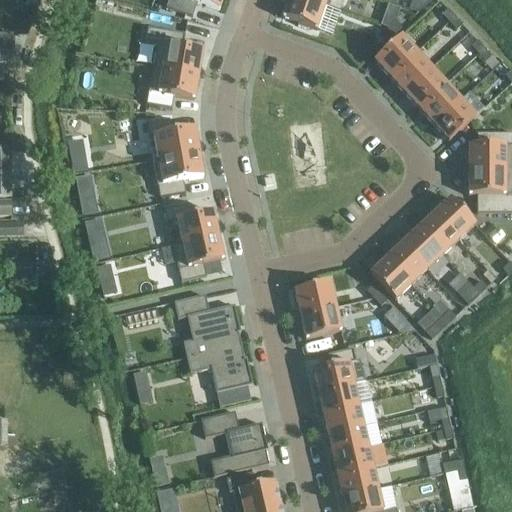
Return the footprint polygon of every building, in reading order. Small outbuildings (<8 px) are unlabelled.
[(169,0),(166,10),(192,19),(196,6),(218,13),(222,0),(169,0)] [(299,0),(288,0),(282,20),(297,26),(297,28),(308,32),(309,30),(316,32),(324,8),(299,0)] [(299,0),(324,8),(339,14),(344,0),(299,0)] [(387,8),(380,28),(386,30),(387,31),(393,37),(401,30),(394,23),(398,12),(387,8)] [(447,11),(441,17),(448,25),(454,19),(447,11)] [(454,19),(448,25),(455,33),(462,27),(454,19)] [(386,30),(379,37),(386,44),(393,37),(387,31),(386,30)] [(147,31),(144,45),(156,47),(152,73),(197,81),(202,53),(182,50),(184,37),(147,31)] [(0,66),(3,66),(4,66),(4,54),(13,54),(13,36),(0,35),(0,66)] [(378,59),(373,64),(388,80),(415,56),(400,39),(378,59)] [(476,43),(470,49),(478,57),(484,51),(482,49),(480,47),(476,43)] [(484,51),(478,57),(485,65),(491,59),(484,51)] [(415,56),(388,80),(403,96),(430,72),(415,56)] [(430,72),(403,96),(415,110),(418,112),(444,87),(430,72)] [(152,73),(146,107),(171,111),(173,99),(193,102),(197,81),(152,73)] [(444,87),(418,112),(432,128),(459,103),(444,87)] [(459,103),(432,128),(443,140),(448,145),(483,112),(468,95),(459,103)] [(172,123),(146,127),(148,140),(153,139),(157,163),(198,156),(194,131),(174,135),(172,123)] [(476,149),(468,149),(468,173),(511,173),(511,135),(476,135),(476,149)] [(0,175),(10,176),(10,152),(0,152),(0,175)] [(157,163),(153,164),(157,188),(159,201),(185,196),(183,184),(202,181),(198,156),(157,163)] [(84,162),(70,165),(72,177),(86,174),(84,162)] [(511,173),(468,173),(468,199),(476,199),(476,216),(511,216),(511,173)] [(0,200),(10,200),(10,176),(0,175),(0,200)] [(449,202),(433,217),(458,244),(474,228),(449,202)] [(9,204),(0,204),(0,220),(10,220),(9,204)] [(94,204),(79,207),(81,219),(96,216),(94,204)] [(189,207),(164,213),(167,225),(176,223),(182,246),(217,237),(211,214),(192,219),(189,207)] [(433,217),(417,232),(442,258),(458,244),(433,217)] [(82,226),(85,238),(103,234),(100,222),(82,226)] [(0,237),(22,238),(22,226),(0,226),(0,237)] [(411,238),(401,247),(426,273),(442,258),(417,232),(411,238)] [(182,246),(172,248),(181,285),(206,279),(203,267),(223,263),(217,237),(182,246)] [(401,247),(386,261),(411,288),(426,273),(401,247)] [(386,261),(369,277),(394,303),(411,288),(386,261)] [(511,267),(509,265),(501,272),(507,279),(511,273),(511,267)] [(108,269),(95,272),(98,284),(111,280),(108,269)] [(35,274),(10,274),(11,287),(35,286),(59,286),(55,274),(35,274)] [(480,284),(473,291),(479,297),(486,291),(480,284)] [(304,292),(294,294),(299,318),(335,310),(334,306),(329,286),(321,288),(321,285),(309,288),(310,290),(304,292)] [(468,285),(456,296),(467,308),(478,297),(479,297),(473,291),(468,285)] [(371,288),(365,294),(373,301),(379,296),(371,288)] [(379,296),(373,301),(380,309),(386,304),(379,296)] [(204,299),(173,306),(177,323),(186,321),(192,344),(182,346),(186,362),(241,349),(238,336),(240,336),(234,309),(208,315),(204,299)] [(335,310),(299,318),(305,343),(316,340),(340,334),(335,310)] [(157,312),(126,319),(129,330),(159,322),(157,312)] [(447,314),(441,320),(447,327),(453,321),(447,314)] [(401,320),(392,329),(400,337),(415,334),(401,320)] [(441,320),(425,336),(426,338),(431,342),(447,327),(441,320)] [(241,349),(186,362),(190,377),(210,373),(216,397),(247,390),(252,389),(246,362),(244,362),(241,349)] [(329,369),(312,374),(317,396),(352,388),(363,385),(358,364),(355,365),(352,352),(327,358),(329,369)] [(434,358),(414,362),(416,372),(429,370),(436,368),(435,359),(434,358)] [(145,375),(132,378),(135,391),(148,388),(145,375)] [(438,380),(431,381),(434,391),(440,389),(438,380)] [(352,388),(317,396),(322,417),(357,409),(352,388)] [(440,389),(434,391),(436,400),(443,399),(440,389)] [(357,409),(322,417),(327,437),(362,429),(357,409)] [(234,416),(200,423),(204,442),(226,437),(231,459),(210,464),(213,481),(268,468),(265,454),(267,454),(261,427),(238,432),(234,416)] [(448,422),(441,423),(443,433),(450,431),(448,422)] [(370,424),(373,444),(382,442),(379,423),(370,424)] [(362,429),(327,437),(331,458),(367,450),(362,429)] [(450,431),(443,433),(445,442),(452,440),(450,431)] [(367,450),(331,458),(336,479),(372,471),(367,450)] [(440,452),(429,455),(433,469),(444,466),(440,452)] [(462,463),(442,467),(444,476),(457,474),(464,472),(462,463)] [(372,471),(336,479),(341,500),(377,492),(372,471)] [(464,472),(457,474),(459,483),(466,481),(464,472)] [(165,474),(151,477),(154,492),(168,488),(165,474)] [(225,482),(229,496),(232,495),(235,511),(260,511),(279,508),(274,484),(254,489),(252,476),(225,482)] [(172,492),(154,496),(155,499),(157,511),(163,511),(176,509),(172,492)] [(381,511),(377,492),(341,500),(343,511),(394,511),(395,511),(393,511),(381,511)] [(8,511),(3,494),(0,494),(0,511),(8,511)]
